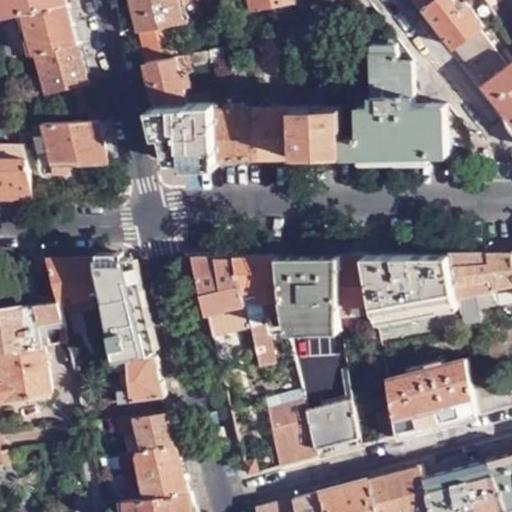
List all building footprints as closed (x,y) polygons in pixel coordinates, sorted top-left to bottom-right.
[(70,1),(70,0),(23,0),(26,11),(70,1)] [(131,0),(139,33),(140,35),(194,22),(193,19),(189,20),(183,0),(131,0)] [(331,0),(334,12),(373,3),(370,0),(331,0)] [(430,0),(424,5),(456,48),(480,28),(484,25),(465,1),(460,1),(459,0),(430,0)] [(476,0),(489,21),(497,16),(487,0),(476,0)] [(75,18),(70,1),(26,11),(20,12),(21,18),(27,17),(35,49),(29,50),(29,55),(36,53),(80,43),(75,18)] [(5,43),(0,19),(0,49),(3,61),(22,56),(19,40),(5,43)] [(511,60),(507,64),(480,28),(456,48),(511,121),(511,60)] [(293,49),(292,31),(280,34),(280,49),(293,49)] [(140,38),(146,60),(176,53),(171,32),(140,38)] [(245,52),(256,50),(256,39),(244,41),(245,52)] [(85,64),(80,43),(36,53),(47,94),(62,91),(90,84),(85,64)] [(219,46),(219,57),(228,56),(228,44),(219,46)] [(212,58),(219,57),(219,46),(211,48),(212,58)] [(449,151),(446,100),(413,101),(411,55),(396,55),(396,48),(368,48),(370,102),(357,103),(357,119),(343,120),(344,154),(449,151)] [(147,61),(158,105),(209,105),(208,94),(197,95),(196,84),(201,83),(199,69),(203,69),(198,51),(147,61)] [(101,131),(90,84),(62,91),(69,118),(88,114),(90,121),(54,122),(53,112),(38,112),(38,122),(48,123),(49,138),(38,139),(39,153),(50,153),(51,174),(69,174),(69,163),(109,163),(101,131)] [(344,154),(343,120),(342,102),(305,103),(294,103),(295,155),(344,154)] [(259,157),(295,155),(294,103),(257,105),(259,157)] [(170,159),(221,158),(219,105),(209,105),(158,105),(170,159)] [(219,105),(221,158),(259,157),(257,105),(222,105),(219,105)] [(20,130),(24,143),(28,143),(26,130),(20,130)] [(0,157),(11,157),(12,143),(0,143),(0,157)] [(0,196),(38,197),(33,180),(24,143),(12,143),(11,157),(0,157),(0,196)] [(511,287),(511,253),(511,250),(449,251),(453,298),(453,305),(453,325),(471,319),(469,294),(488,288),(491,295),(511,287)] [(453,298),(449,251),(364,254),(370,311),(370,315),(453,298)] [(130,253),(93,254),(102,291),(117,353),(153,345),(141,298),(130,253)] [(45,254),(31,254),(33,266),(50,266),(45,254)] [(56,279),(58,298),(59,299),(102,291),(93,254),(45,254),(50,266),(56,279)] [(340,311),(340,254),(278,255),(282,289),(287,327),(287,328),(339,327),(340,311)] [(370,311),(364,254),(340,254),(340,311),(370,311)] [(282,289),(278,255),(236,256),(247,301),(251,317),(253,324),(255,336),(260,365),(277,360),(261,295),(282,289)] [(247,301),(236,256),(192,257),(202,294),(206,311),(247,301)] [(0,305),(0,346),(45,339),(65,336),(59,299),(58,298),(0,305)] [(453,305),(453,298),(370,315),(371,321),(453,305)] [(247,301),(206,311),(213,334),(245,326),(253,324),(251,317),(247,301)] [(255,336),(253,324),(245,326),(247,337),(255,336)] [(280,359),(293,357),(289,332),(277,334),(280,359)] [(0,397),(53,388),(45,339),(0,346),(0,397)] [(164,389),(153,345),(117,353),(113,354),(116,367),(121,366),(125,384),(120,386),(123,397),(164,389)] [(397,431),(475,411),(467,381),(461,355),(382,376),(388,401),(397,431)] [(475,411),(511,400),(511,368),(467,381),(475,411)] [(353,402),(350,382),(303,395),(304,398),(307,412),(311,425),(316,446),(359,435),(356,417),(353,402)] [(272,423),(307,412),(304,398),(269,408),(272,423)] [(353,402),(356,417),(361,416),(359,400),(353,402)] [(371,405),(378,437),(397,431),(388,401),(371,405)] [(172,417),(169,405),(116,414),(117,421),(123,421),(125,429),(129,430),(128,423),(135,422),(140,445),(177,437),(172,417)] [(284,451),(287,461),(318,453),(316,446),(311,425),(289,431),(293,448),(284,451)] [(316,446),(318,453),(360,441),(359,435),(316,446)] [(189,485),(177,437),(140,445),(136,447),(143,483),(128,487),(130,497),(189,485)] [(128,440),(91,448),(93,456),(119,451),(129,448),(128,440)] [(0,441),(0,462),(13,460),(11,447),(1,448),(0,441)] [(136,447),(129,448),(119,451),(128,487),(143,483),(136,447)] [(254,453),(243,456),(247,472),(258,469),(254,453)] [(511,511),(511,456),(427,477),(435,511),(511,511)] [(422,462),(370,475),(379,511),(435,511),(427,477),(425,473),(422,462)] [(379,511),(370,475),(321,487),(328,511),(379,511)] [(196,511),(189,485),(130,497),(126,498),(128,511),(196,511)] [(328,511),(321,487),(295,494),(299,511),(328,511)] [(299,511),(295,494),(257,503),(258,511),(299,511)]
